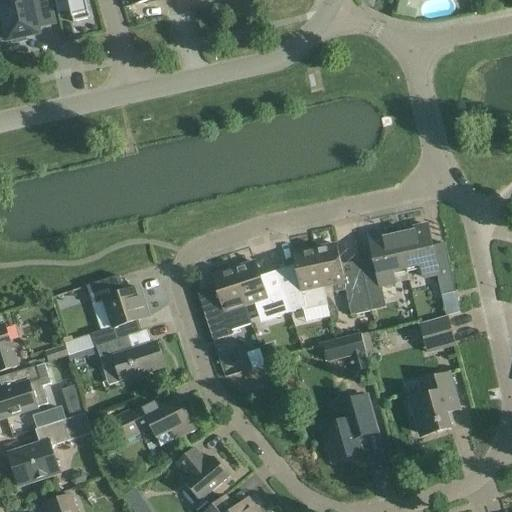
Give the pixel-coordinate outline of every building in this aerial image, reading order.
[(0,0),(0,4),(8,42),(12,41),(13,45),(27,41),(26,38),(40,35),(34,9),(51,5),(50,0),(0,0)] [(91,19),(86,0),(54,0),(57,12),(58,14),(69,11),(71,11),(73,21),(73,23),(91,19)] [(445,243),(431,245),(427,224),(413,227),(414,231),(399,234),(406,268),(420,265),(423,277),(436,274),(441,295),(455,292),(445,243)] [(365,281),(371,310),(385,307),(381,286),(409,280),(406,268),(399,234),(383,238),(382,234),(369,237),(378,278),(365,281)] [(371,310),(365,281),(364,275),(344,279),(336,244),(315,248),(323,285),(334,283),(336,291),(345,289),(351,314),(371,310)] [(282,287),(290,311),(302,308),(302,311),(328,305),(323,285),(315,248),(293,253),(298,276),(290,278),(292,284),(282,287)] [(290,311),(282,287),(271,291),(268,282),(262,284),(254,261),(234,268),(245,304),(254,301),(261,324),(278,318),(277,315),(290,311)] [(216,306),(203,310),(213,340),(232,334),(232,332),(252,325),(245,304),(234,268),(212,275),(216,288),(210,290),(216,306)] [(140,287),(124,292),(119,276),(86,287),(102,332),(92,336),(95,346),(124,336),(121,325),(149,316),(140,287)] [(420,325),(428,353),(456,345),(448,317),(420,325)] [(0,370),(18,365),(4,324),(0,325),(0,370)] [(366,354),(362,335),(323,343),(323,344),(318,345),(321,354),(325,353),(328,364),(352,358),(355,373),(372,370),(368,354),(366,354)] [(102,365),(113,361),(120,381),(165,366),(157,341),(132,349),(128,336),(96,346),(102,365)] [(278,357),(274,344),(260,348),(265,361),(278,357)] [(65,346),(45,353),(49,363),(69,357),(65,346)] [(259,350),(247,353),(251,368),(263,366),(259,350)] [(13,386),(0,390),(0,418),(35,407),(48,403),(42,386),(51,383),(44,362),(9,374),(13,386)] [(435,427),(437,432),(450,428),(446,413),(459,409),(449,373),(421,381),(426,396),(409,401),(409,403),(405,404),(409,416),(413,415),(418,433),(435,427)] [(319,426),(329,462),(360,454),(355,437),(374,431),(364,395),(336,403),(341,420),(319,426)] [(125,439),(141,431),(151,426),(156,437),(171,430),(175,438),(194,429),(179,400),(158,410),(152,399),(114,418),(125,439)] [(85,412),(63,419),(37,428),(41,442),(8,453),(19,486),(59,473),(50,446),(70,439),(91,432),(85,412)] [(97,437),(113,429),(106,414),(90,422),(97,437)] [(229,476),(213,456),(206,462),(194,447),(175,462),(188,477),(183,481),(199,500),(229,476)] [(144,502),(135,489),(124,497),(133,510),(144,502)] [(76,511),(70,493),(44,503),(46,511),(76,511)] [(205,511),(260,511),(248,497),(232,511),(221,498),(205,511)]
